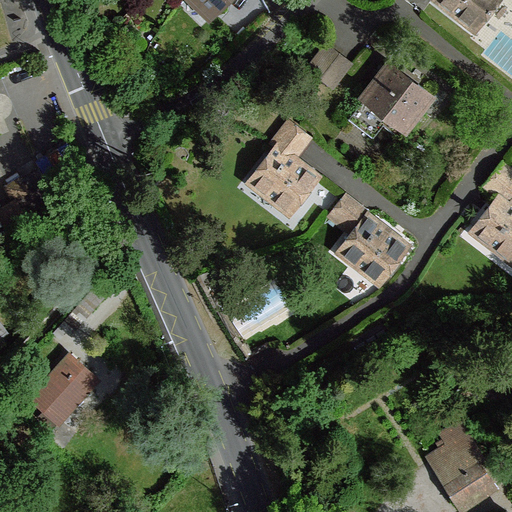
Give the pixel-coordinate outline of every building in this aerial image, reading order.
[(236,0),(186,0),(211,25),(236,0)] [(442,0),(479,28),(501,0),(442,0)] [(352,62),(328,44),(309,68),(334,86),(352,62)] [(434,95),(391,62),(363,96),(366,98),(404,127),(407,129),(434,95)] [(404,127),(366,98),(350,118),(374,137),(384,124),(399,135),(404,127)] [(272,143),(276,146),(293,160),(296,156),(311,136),(290,120),(272,143)] [(293,160),(276,146),(251,178),(293,211),(318,179),(293,160)] [(485,185),(499,195),(507,202),(511,195),(511,168),(504,162),(485,185)] [(41,168),(9,188),(32,225),(63,206),(41,168)] [(353,234),(367,216),(370,212),(346,194),(330,215),(353,234)] [(511,205),(507,202),(499,195),(474,227),(511,257),(511,205)] [(408,248),(367,216),(353,234),(341,248),(382,281),(408,248)] [(96,256),(85,246),(66,267),(76,277),(96,256)] [(98,378),(71,354),(32,397),(61,422),(98,378)] [(308,416),(295,395),(280,405),(287,417),(293,419),(295,424),(308,416)] [(444,451),(471,435),(462,421),(442,433),(446,438),(439,443),(444,451)] [(444,451),(433,457),(448,481),(480,461),(485,458),(471,435),(444,451)] [(492,481),(480,461),(448,481),(460,501),(492,481)]
